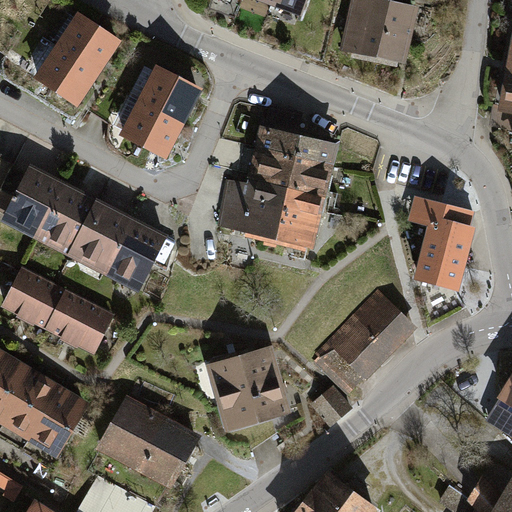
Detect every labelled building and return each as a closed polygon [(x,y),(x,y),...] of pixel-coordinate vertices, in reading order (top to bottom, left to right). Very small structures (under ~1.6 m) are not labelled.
[(304,0),(273,0),(273,1),(300,11),(304,0)] [(379,0),(355,0),(345,49),(398,61),(407,20),(408,21),(411,7),(393,2),(379,0)] [(116,41),(80,17),(60,48),(96,72),(116,41)] [(96,72),(60,48),(39,79),(75,103),(96,72)] [(511,73),(510,73),(503,107),(511,109),(511,58),(511,60),(511,73)] [(159,69),(142,103),(180,122),(197,89),(159,69)] [(180,122),(142,103),(125,136),(163,155),(180,122)] [(511,109),(503,107),(499,126),(511,128),(511,109)] [(272,108),(261,149),(328,165),(333,145),(295,135),(299,115),(272,108)] [(326,174),(328,165),(261,149),(255,175),(275,180),(274,185),(320,196),(327,198),(333,175),(326,174)] [(0,157),(0,189),(0,190),(13,164),(0,157)] [(41,232),(65,186),(31,168),(29,172),(13,164),(0,190),(16,198),(7,215),(41,232)] [(275,180),(255,175),(251,200),(240,197),(243,184),(227,181),(224,196),(226,196),(220,226),(308,247),(320,196),(274,185),(275,180)] [(73,249),(98,203),(65,186),(41,232),(73,249)] [(433,226),(419,278),(454,287),(470,228),(469,228),(473,213),(423,200),(421,208),(416,206),(412,219),(418,221),(417,222),(433,226)] [(107,267),(131,220),(98,203),(73,249),(107,267)] [(131,220),(107,267),(140,284),(165,237),(131,220)] [(22,271),(5,304),(27,316),(45,283),(22,271)] [(67,294),(45,283),(27,316),(49,327),(67,294)] [(89,305),(67,294),(49,327),(71,339),(89,305)] [(377,294),(331,342),(365,375),(411,327),(377,294)] [(111,316),(89,305),(71,339),(94,350),(111,316)] [(365,375),(331,342),(321,353),(324,357),(318,364),(347,393),(365,375)] [(287,411),(268,349),(211,366),(230,428),(287,411)] [(7,360),(0,371),(0,416),(6,420),(33,375),(7,360)] [(33,375),(6,420),(31,436),(59,390),(33,375)] [(511,385),(490,420),(511,433),(511,385)] [(333,388),(313,404),(331,424),(351,408),(333,388)] [(59,390),(31,436),(57,451),(84,406),(59,390)] [(163,421),(127,401),(102,446),(170,483),(195,438),(172,425),(175,420),(166,415),(163,421)] [(472,500),(483,511),(511,511),(511,477),(494,467),(472,500)] [(13,499),(21,487),(0,474),(0,484),(8,490),(5,495),(13,499)] [(99,474),(78,511),(79,511),(152,511),(155,507),(99,474)] [(327,476),(300,511),(374,511),(358,499),(363,492),(351,483),(346,490),(327,476)] [(456,511),(460,511),(469,499),(451,487),(441,501),(456,511)]
